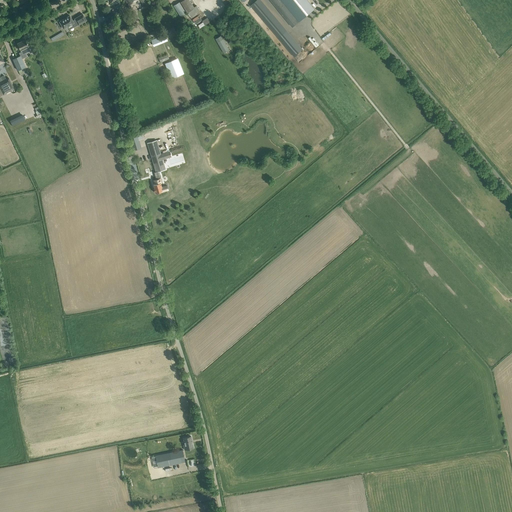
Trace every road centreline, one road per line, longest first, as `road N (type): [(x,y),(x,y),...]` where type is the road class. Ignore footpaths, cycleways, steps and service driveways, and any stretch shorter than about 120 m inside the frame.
road 1 (unclassified): [(221,511),(91,0)]
road 2 (unclassified): [(511,195),(346,0)]
